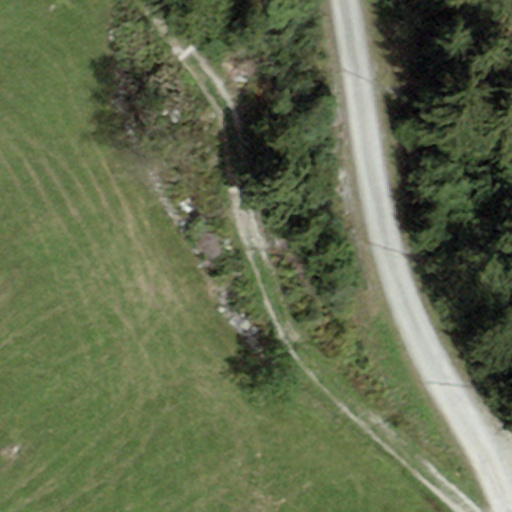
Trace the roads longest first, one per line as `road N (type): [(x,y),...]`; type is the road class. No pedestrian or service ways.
road 1 (track): [(450,511),(294,351),(245,222),(217,96),(149,0)]
road 2 (track): [(505,511),(497,474),(386,260),(348,0)]
